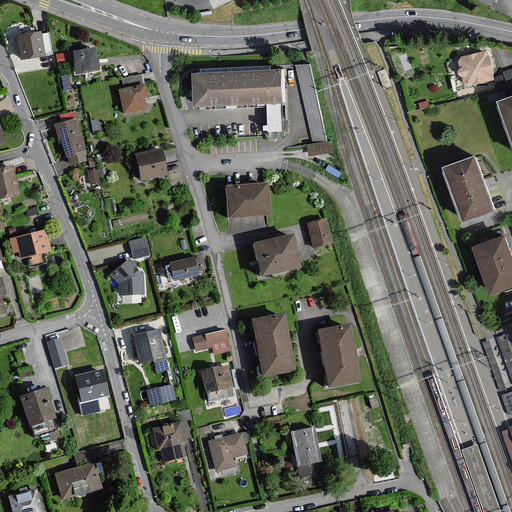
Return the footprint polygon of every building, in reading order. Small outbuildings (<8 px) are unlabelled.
[(18,36),(22,59),(45,55),(52,53),(49,33),(42,34),(42,32),(18,36)] [(95,48),(74,51),(78,73),(99,69),(95,48)] [(469,86),(494,78),(487,53),(461,61),(469,86)] [(268,131),(281,130),(280,102),(285,102),(284,70),(194,74),(195,106),(267,103),(268,131)] [(121,90),(125,112),(146,107),(144,97),(148,96),(145,84),(121,90)] [(511,99),(500,103),(511,139),(511,99)] [(76,119),(56,124),(60,137),(63,136),(71,164),(87,160),(76,119)] [(333,150),(331,138),(309,142),(311,153),(333,150)] [(138,155),(143,179),(168,174),(163,150),(138,155)] [(445,169),(464,220),(492,209),(482,183),(473,159),(445,169)] [(0,197),(20,193),(13,164),(0,167),(0,197)] [(228,186),(230,216),(270,213),(268,183),(228,186)] [(325,220),(307,225),(313,247),(331,242),(325,220)] [(51,250),(46,230),(11,239),(14,252),(20,250),(22,257),(51,250)] [(256,243),(263,274),(301,265),(294,234),(256,243)] [(131,242),(135,257),(149,253),(145,238),(131,242)] [(475,249),(491,292),(511,283),(511,262),(511,261),(503,238),(475,249)] [(175,278),(201,272),(197,257),(171,262),(175,278)] [(130,259),(113,274),(121,283),(121,294),(144,293),(143,273),(130,259)] [(255,319),(266,374),(294,369),(284,314),(255,319)] [(320,330),(331,385),(361,379),(350,324),(320,330)] [(134,335),(140,362),(166,356),(160,329),(134,335)] [(204,335),(194,337),(197,350),(214,346),(216,353),(230,350),(226,330),(209,334),(204,335)] [(63,335),(66,348),(85,344),(82,331),(63,335)] [(67,364),(60,338),(48,342),(56,367),(67,364)] [(511,357),(507,359),(510,370),(496,374),(501,389),(511,385),(511,357)] [(203,372),(208,391),(233,385),(228,366),(203,372)] [(76,375),(81,394),(77,395),(82,416),(101,411),(97,397),(109,394),(102,368),(76,375)] [(147,390),(151,405),(175,399),(171,385),(147,390)] [(46,388),(22,396),(32,425),(56,418),(46,388)] [(511,391),(502,395),(509,415),(511,413),(511,391)] [(330,450),(343,449),(338,400),(325,402),(330,450)] [(155,427),(162,462),(187,457),(184,444),(193,442),(186,410),(178,411),(180,422),(155,427)] [(313,428),(292,432),(296,448),(317,444),(313,428)] [(511,432),(511,429),(503,432),(511,458),(511,432)] [(242,435),(210,441),(216,472),(235,468),(233,457),(246,454),(242,435)] [(322,472),(317,444),(296,448),(301,477),(322,472)] [(503,511),(479,444),(463,449),(485,511),(503,511)] [(98,462),(57,474),(64,498),(101,487),(97,472),(101,471),(98,462)] [(10,497),(13,511),(43,511),(37,490),(10,497)]
